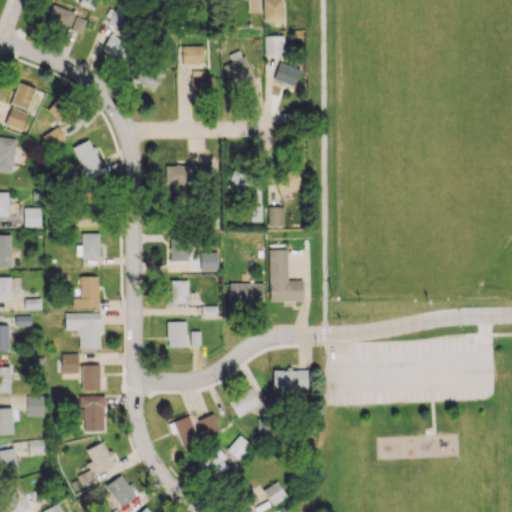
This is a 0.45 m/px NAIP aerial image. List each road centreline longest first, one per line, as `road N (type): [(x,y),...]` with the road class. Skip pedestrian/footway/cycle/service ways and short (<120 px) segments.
road 1 (residential): [(124,131),(132,169),(136,430),(151,463),(202,511)]
road 2 (residential): [(511,314),(282,335),(202,377),(133,383)]
road 3 (residential): [(124,131),(87,78),(0,42)]
road 4 (residential): [(265,129),(124,131)]
